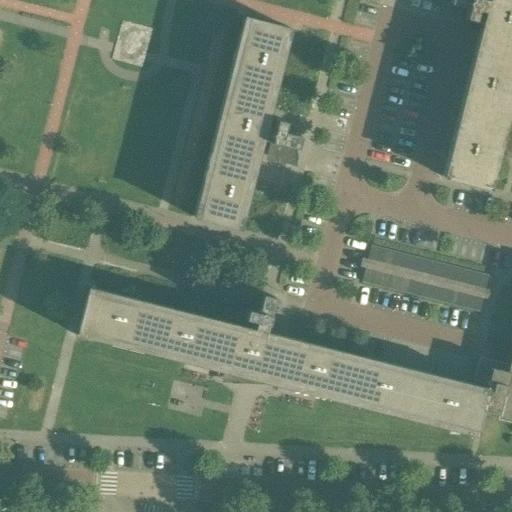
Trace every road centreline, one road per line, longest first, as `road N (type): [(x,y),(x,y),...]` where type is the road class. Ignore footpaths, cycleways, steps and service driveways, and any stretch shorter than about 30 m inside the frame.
road 1 (residential): [(511,504),(158,486)]
road 2 (residential): [(411,215),(344,200),(387,16)]
road 3 (residential): [(411,215),(449,46),(443,31),(387,16)]
road 4 (residential): [(158,486),(0,479)]
